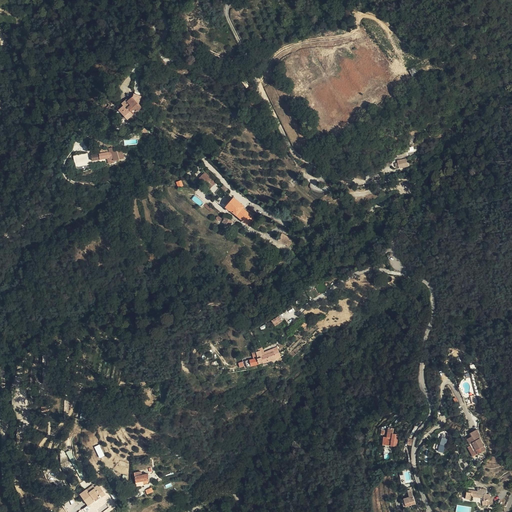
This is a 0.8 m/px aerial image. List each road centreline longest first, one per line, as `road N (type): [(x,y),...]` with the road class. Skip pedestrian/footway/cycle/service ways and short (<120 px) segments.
road 1 (track): [(230,0),(225,13),(293,151),(364,183),(402,177),(421,190),(396,245),(400,273)]
road 2 (track): [(0,238),(38,214),(117,196),(122,183),(115,180),(87,184),(64,174),(80,146)]
